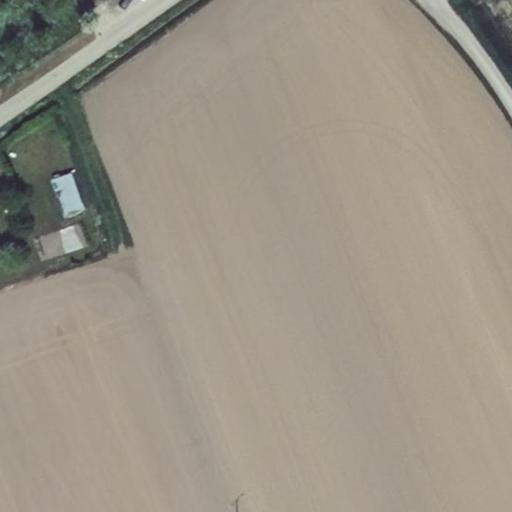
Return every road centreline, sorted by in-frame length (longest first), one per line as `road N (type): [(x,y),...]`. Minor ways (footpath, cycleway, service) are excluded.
road 1 (unclassified): [(0,116),(166,0)]
road 2 (unclassified): [(511,102),(431,0)]
